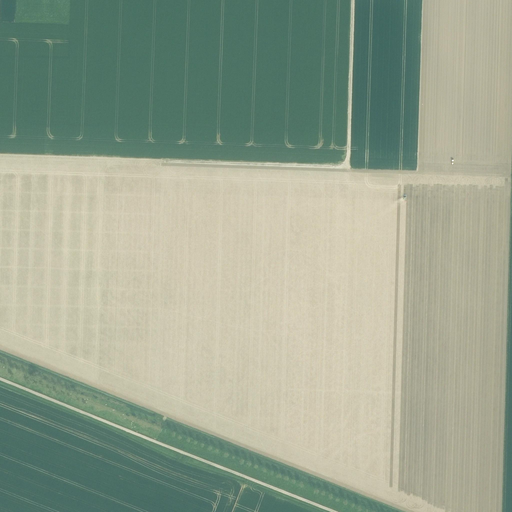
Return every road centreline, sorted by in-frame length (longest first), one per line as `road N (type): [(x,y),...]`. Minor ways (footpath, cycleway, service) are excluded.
road 1 (track): [(334,511),(0,379)]
road 2 (track): [(164,159),(346,163),(352,0)]
